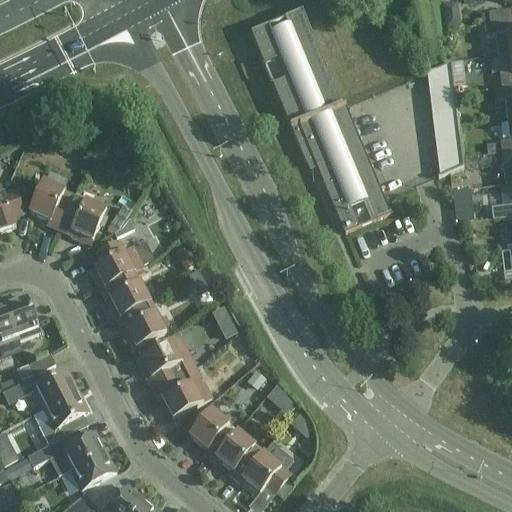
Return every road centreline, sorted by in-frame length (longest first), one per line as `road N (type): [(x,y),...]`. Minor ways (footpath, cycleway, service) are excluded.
road 1 (tertiary): [(126,15),(303,337),(344,393),(385,429)]
road 2 (tertiary): [(400,410),(308,304),(279,231),(158,0)]
road 3 (residential): [(0,284),(48,277),(145,457),(207,511)]
road 4 (tertiary): [(385,429),(511,506)]
road 5 (primary): [(0,77),(126,15)]
road 6 (tertiary): [(511,473),(400,410)]
